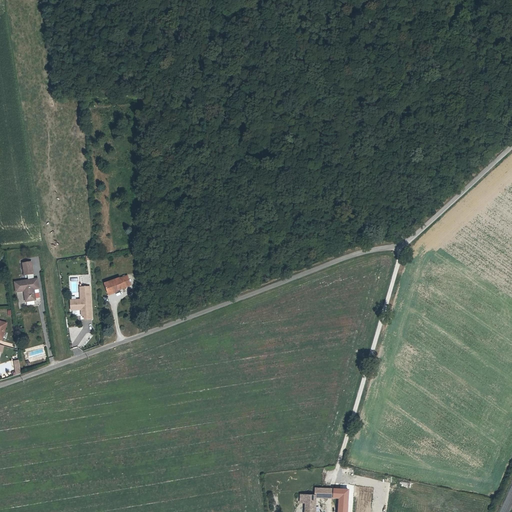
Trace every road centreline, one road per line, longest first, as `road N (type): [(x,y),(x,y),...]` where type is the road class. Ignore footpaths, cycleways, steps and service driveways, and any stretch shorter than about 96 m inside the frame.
road 1 (unclassified): [(0,386),(330,264),(402,246)]
road 2 (unclassified): [(402,246),(338,465)]
road 3 (unclassified): [(402,246),(511,148)]
